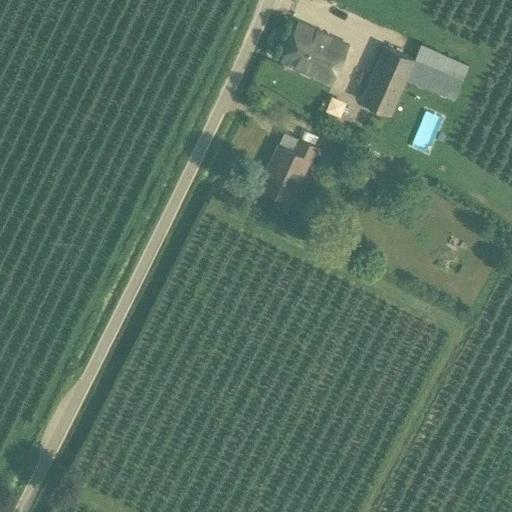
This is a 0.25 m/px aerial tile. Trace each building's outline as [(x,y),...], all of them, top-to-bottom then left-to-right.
[(330,84),(348,46),(298,23),(280,61),(330,84)] [(422,42),(414,59),(384,47),(361,102),(390,115),(403,86),(414,91),(417,84),(453,100),(469,63),(422,42)] [(358,119),(362,103),(331,95),(326,110),(358,119)] [(315,163),(320,150),(298,140),(297,141),(283,135),(278,147),(277,147),(259,189),(291,203),(309,161),(315,163)] [(385,187),(377,203),(398,213),(406,197),(385,187)]
